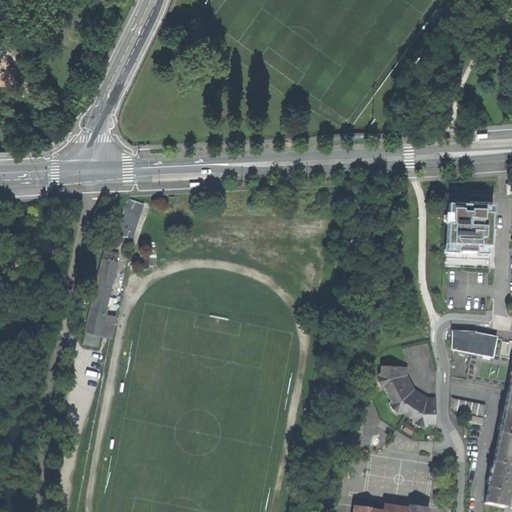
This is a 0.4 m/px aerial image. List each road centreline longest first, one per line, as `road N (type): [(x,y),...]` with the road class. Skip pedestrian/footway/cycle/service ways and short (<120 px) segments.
road 1 (tertiary): [(483,153),(260,156),(220,166)]
road 2 (tertiary): [(220,166),(266,172),(483,153)]
road 3 (residential): [(459,511),(460,451),(443,408),(441,329),(511,324)]
road 4 (residential): [(86,171),(87,140),(153,0)]
road 5 (tertiary): [(86,171),(220,166)]
